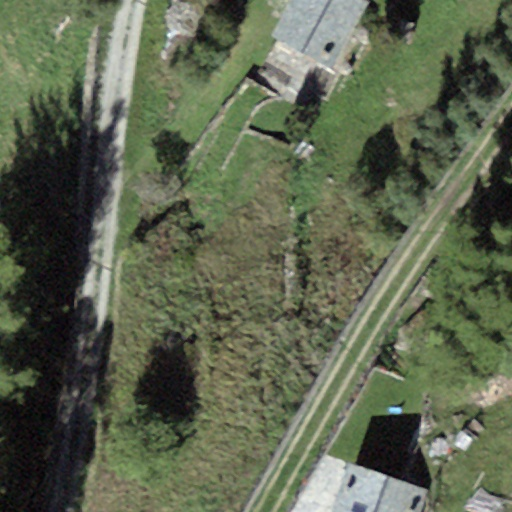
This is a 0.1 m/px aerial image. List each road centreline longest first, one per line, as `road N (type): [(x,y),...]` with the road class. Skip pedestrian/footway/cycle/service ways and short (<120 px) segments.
road 1 (track): [(61,511),(97,301),(121,87),(141,0)]
road 2 (track): [(264,511),(511,104)]
